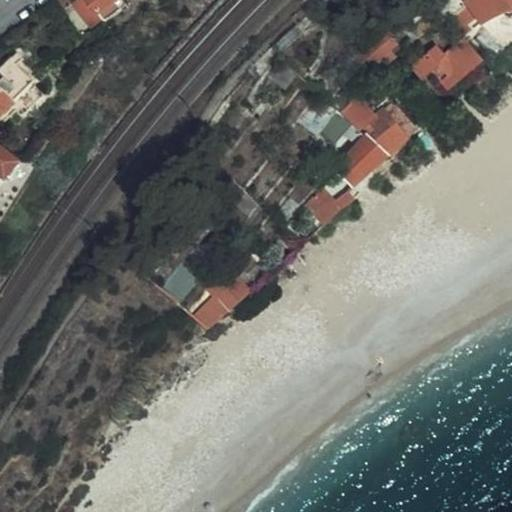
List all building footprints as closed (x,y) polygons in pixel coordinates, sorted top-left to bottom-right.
[(101,19),(120,11),(121,9),(114,0),(77,0),(76,1),(88,22),(99,16),(101,19)] [(440,0),(431,7),(446,22),(455,15),(450,7),(459,0),(440,0)] [(383,31),(370,16),(366,20),(374,29),(372,31),(377,37),(383,31)] [(346,37),(358,52),(377,37),(372,31),(374,29),(366,20),(346,37)] [(468,47),(449,25),(432,41),(423,33),(399,54),(412,67),(421,59),(427,53),(443,70),(468,47)] [(0,116),(22,96),(41,79),(25,60),(29,55),(23,48),(18,53),(17,52),(0,68),(0,116)] [(427,53),(421,59),(436,75),(443,70),(427,53)] [(378,88),(368,97),(394,125),(401,120),(404,116),(378,88)] [(22,96),(0,116),(0,123),(25,100),(22,96)] [(336,108),(324,97),(316,105),(327,116),(336,108)] [(394,125),(385,115),(368,97),(345,116),(353,124),(372,144),(394,125)] [(323,155),(339,172),(367,148),(372,144),(353,124),(323,155)] [(0,167),(10,175),(23,160),(0,142),(0,167)] [(316,184),(327,196),(340,184),(334,176),(331,172),(316,184)] [(311,211),(315,206),(327,196),(316,184),(308,176),(296,186),(292,190),(311,211)] [(226,235),(221,240),(231,250),(236,245),(226,235)] [(208,255),(206,257),(216,265),(217,266),(224,258),(231,250),(221,240),(208,255)] [(198,265),(208,274),(216,265),(206,257),(198,265)] [(216,265),(208,274),(223,289),(239,275),(224,258),(217,266),(216,265)] [(193,270),(202,279),(208,274),(198,265),(193,270)] [(191,290),(179,302),(194,316),(223,289),(208,274),(202,279),(191,290)]
